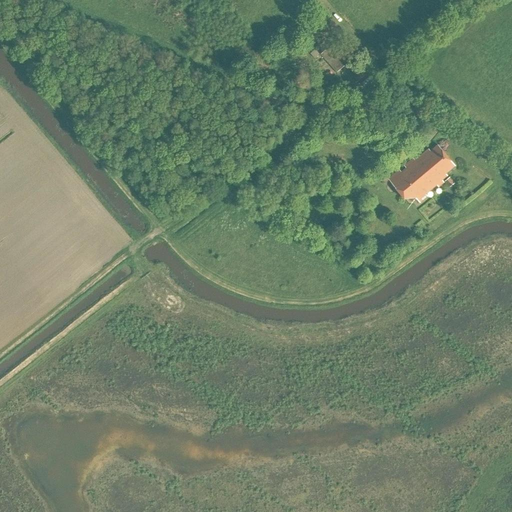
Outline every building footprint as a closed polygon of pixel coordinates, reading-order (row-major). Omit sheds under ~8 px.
[(320,24),(313,15),(298,28),(305,36),(320,24)] [(336,40),(332,44),(322,54),(337,71),(348,62),(346,59),(350,56),(336,40)] [(348,52),(352,49),(347,44),(344,47),(348,52)] [(364,88),(373,80),(370,76),(361,84),(364,88)] [(400,170),(389,179),(405,199),(413,193),(420,203),(428,196),(426,194),(437,185),(439,187),(445,183),(443,180),(448,176),(446,174),(456,166),(439,145),(431,151),(429,149),(416,160),(414,158),(405,166),(407,169),(403,173),(400,170)] [(450,177),(445,181),(450,187),(455,183),(450,177)]
